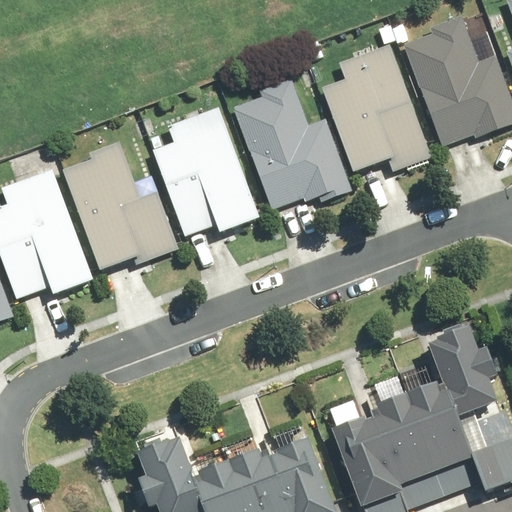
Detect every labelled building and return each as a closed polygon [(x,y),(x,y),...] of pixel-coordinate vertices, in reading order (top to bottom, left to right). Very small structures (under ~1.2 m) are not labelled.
[(438,38),(406,50),(445,151),(480,138),(482,143),(511,131),(511,94),(499,60),(484,65),(467,21),(436,33),(438,38)] [(373,50),(352,58),(355,66),(343,70),(349,85),(325,94),(357,177),(390,164),(397,180),(438,164),(394,51),(376,58),(373,50)] [(312,212),(353,197),(327,127),(313,132),(295,84),(264,96),(266,101),(237,112),(275,214),(308,202),(312,212)] [(267,225),(226,120),(194,133),(190,124),(170,132),(176,147),(155,155),(193,253),(267,225)] [(139,271),(185,254),(163,198),(144,205),(123,148),(95,159),(97,165),(69,175),(107,276),(137,265),(139,271)] [(15,190),(5,194),(11,210),(0,214),(0,249),(21,304),(55,291),(59,303),(99,287),(55,174),(29,185),(26,178),(13,183),(15,190)] [(0,329),(17,324),(0,272),(0,329)] [(496,491),(511,484),(511,440),(478,453),(464,414),(504,400),(496,376),(505,372),(498,351),(489,354),(480,328),(439,342),(451,376),(333,419),(364,505),(370,502),(373,511),(407,511),(420,507),(418,502),(491,477),(496,491)] [(348,511),(321,434),(203,477),(190,442),(150,457),(159,483),(151,486),(158,508),(168,504),(170,511),(348,511)]
